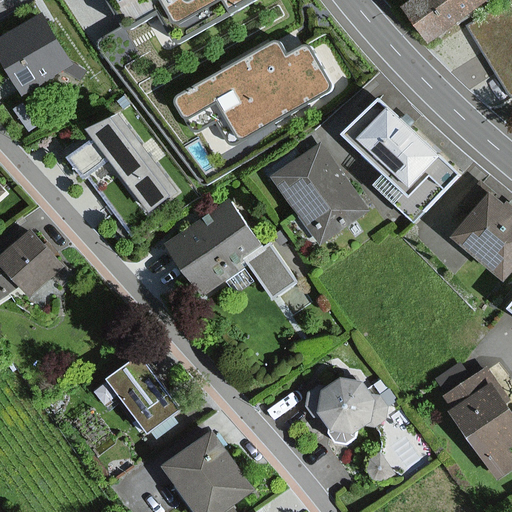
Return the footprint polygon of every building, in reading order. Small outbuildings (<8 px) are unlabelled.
[(128,0),(87,0),(87,1),(106,30),(135,11),(128,0)] [(487,3),(484,0),(414,0),(396,12),(424,44),(487,3)] [(511,91),(511,4),(472,27),(509,93),(511,91)] [(73,59),(48,17),(0,46),(0,49),(24,89),(73,59)] [(273,113),(300,92),(311,107),(356,73),(328,37),(317,45),(299,20),(266,45),(282,66),(253,87),(273,113)] [(202,100),(185,81),(162,101),(179,120),(202,100)] [(379,101),(346,138),(391,177),(374,196),(409,227),(459,171),(379,101)] [(239,151),(236,147),(257,130),(241,111),(220,129),(222,131),(200,149),(217,169),(239,151)] [(176,192),(118,112),(70,146),(90,175),(109,161),(147,213),(176,192)] [(368,210),(321,142),(271,176),(318,245),(368,210)] [(0,210),(18,196),(0,172),(0,210)] [(470,217),(447,243),(491,282),(511,258),(511,216),(474,182),(455,203),(470,217)] [(253,240),(232,207),(172,246),(198,286),(236,262),(230,254),(253,240)] [(35,245),(0,273),(0,298),(17,285),(30,301),(60,277),(35,245)] [(140,356),(107,379),(144,433),(177,410),(140,356)] [(463,413),(450,420),(486,477),(508,463),(499,449),(511,440),(511,421),(481,372),(450,392),(463,413)] [(376,379),(368,376),(357,376),(348,379),(341,385),(336,393),(335,404),(338,415),(344,422),(350,426),(359,429),(370,428),(378,423),(384,417),(387,411),(389,402),(388,394),(383,386),(376,379)] [(235,511),(258,495),(214,435),(167,470),(198,511),(235,511)]
